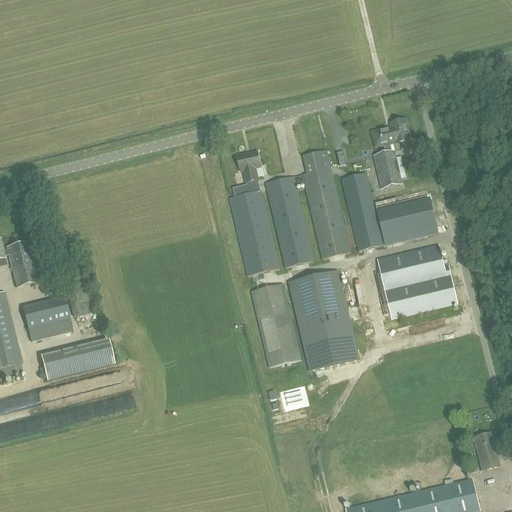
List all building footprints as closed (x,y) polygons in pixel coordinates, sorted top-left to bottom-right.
[(396,143),(396,145),(411,141),(406,120),(391,124),(392,128),(396,143)] [(392,128),(373,133),(376,148),(384,146),(386,154),(392,152),(390,144),(396,143),(392,128)] [(328,151),(303,157),(307,175),(332,169),(328,151)] [(395,152),(392,152),(386,154),(374,156),(382,190),(403,185),(395,152)] [(256,169),(262,168),(258,153),(238,157),(241,173),(244,172),(247,184),(259,181),(256,169)] [(332,169),(303,176),(295,178),(297,187),(305,186),(307,193),(301,195),(305,212),(311,211),(323,261),(352,254),(332,169)] [(367,174),(343,179),(359,253),(384,247),(367,174)] [(295,178),(266,185),(285,269),(315,263),(297,187),(295,178)] [(247,185),(233,189),(236,198),(261,192),(259,181),(247,184),(247,185)] [(376,205),(386,248),(446,233),(436,190),(376,205)] [(248,278),(281,271),(262,192),(261,192),(236,198),(230,200),(248,278)] [(1,240),(0,240),(0,267),(7,266),(6,259),(5,257),(9,256),(8,251),(4,252),(1,240)] [(29,243),(7,248),(8,251),(9,256),(17,289),(39,284),(29,243)] [(378,260),(390,311),(392,321),(458,306),(449,267),(445,268),(440,246),(378,260)] [(339,272),(289,284),(310,373),(360,361),(339,272)] [(73,318),(92,313),(93,313),(88,293),(85,282),(66,287),(73,318)] [(251,293),(269,370),(302,362),(284,286),(251,293)] [(6,294),(0,295),(0,370),(9,369),(11,376),(24,373),(22,366),(23,365),(6,294)] [(23,308),(29,332),(31,344),(74,334),(65,298),(50,302),(23,308)] [(109,340),(41,357),(47,382),(115,365),(109,340)] [(87,416),(133,408),(131,398),(85,405),(87,416)] [(483,472),(500,468),(492,434),(475,438),(483,472)] [(489,499),(483,471),(471,474),(472,481),(346,510),(346,511),(481,511),(478,501),(489,499)]
